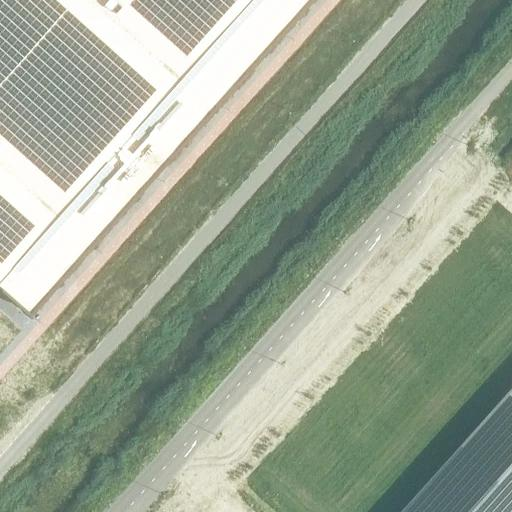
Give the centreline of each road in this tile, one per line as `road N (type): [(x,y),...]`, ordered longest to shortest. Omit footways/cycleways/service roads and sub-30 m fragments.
road 1 (unclassified): [(413,0),(0,463)]
road 2 (unclassified): [(114,511),(511,69)]
